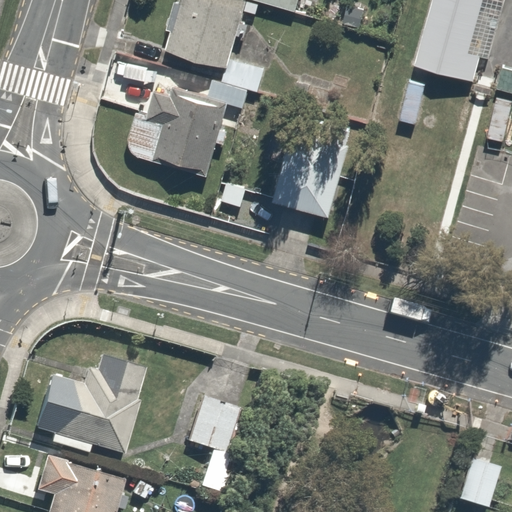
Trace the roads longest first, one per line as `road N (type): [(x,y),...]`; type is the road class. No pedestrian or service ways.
road 1 (tertiary): [(511,371),(52,243)]
road 2 (residential): [(12,167),(60,0)]
